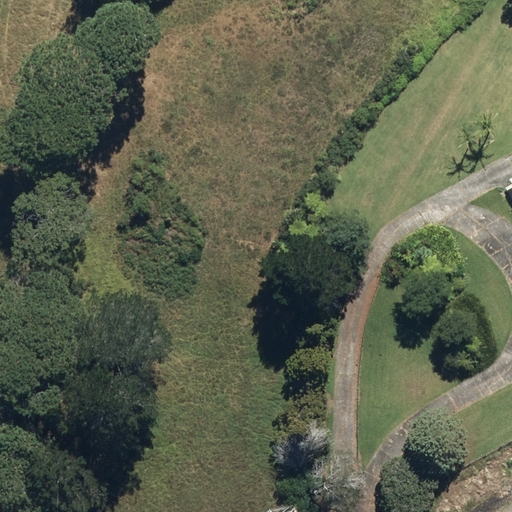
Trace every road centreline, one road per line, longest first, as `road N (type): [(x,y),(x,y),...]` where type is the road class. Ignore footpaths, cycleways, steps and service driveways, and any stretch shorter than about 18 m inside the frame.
road 1 (track): [(339,511),(346,321),(381,243),(511,164)]
road 2 (track): [(511,361),(406,432),(358,511)]
